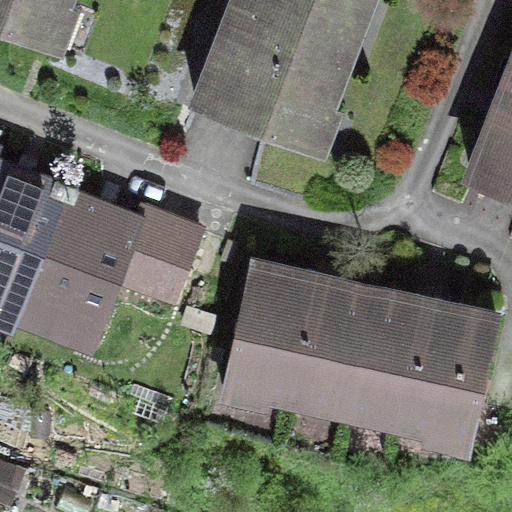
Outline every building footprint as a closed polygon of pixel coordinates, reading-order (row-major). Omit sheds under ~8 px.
[(75,0),(0,0),(0,22),(57,45),(75,0)] [(316,150),(363,27),(290,0),(232,0),(193,104),(316,150)] [(290,0),(363,27),(372,0),(290,0)] [(511,67),(469,179),(511,194),(511,67)] [(0,311),(13,317),(70,178),(0,150),(0,311)] [(142,283),(168,218),(146,209),(70,178),(13,317),(90,348),(120,275),(142,283)] [(168,218),(142,283),(174,297),(201,232),(168,218)] [(343,416),(374,284),(252,256),(221,388),(343,416)] [(374,284),(343,416),(468,445),(499,313),(374,284)]
